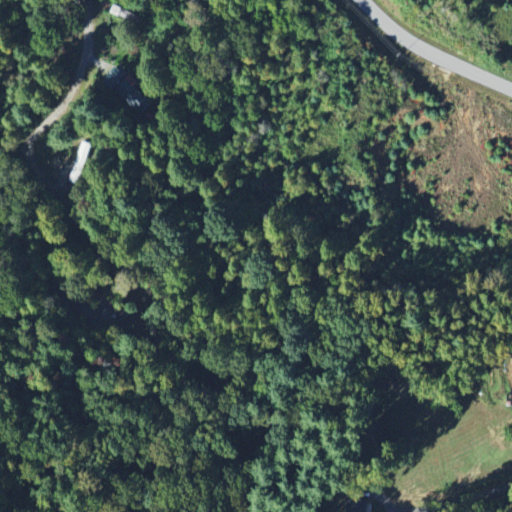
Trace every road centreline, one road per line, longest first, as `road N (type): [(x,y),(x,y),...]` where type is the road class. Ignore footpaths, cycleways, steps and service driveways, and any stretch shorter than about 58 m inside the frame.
road 1 (residential): [(149,319),(28,154)]
road 2 (residential): [(511,87),(376,22),(359,0)]
road 3 (residential): [(94,0),(87,72),(28,154)]
